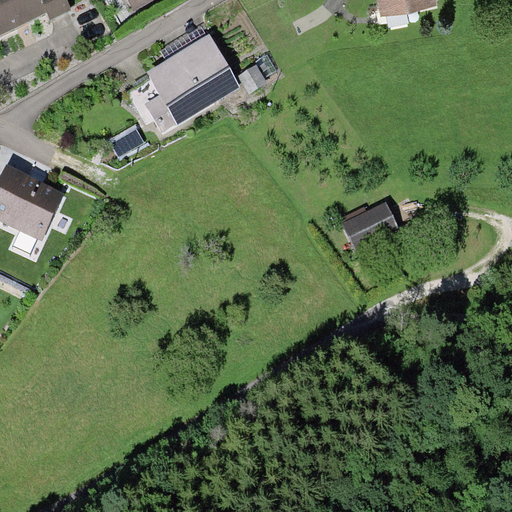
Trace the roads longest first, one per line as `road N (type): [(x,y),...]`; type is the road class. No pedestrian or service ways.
road 1 (track): [(58,511),(331,339)]
road 2 (residential): [(0,121),(208,0)]
road 3 (track): [(511,278),(396,300),(331,339)]
road 4 (track): [(349,326),(511,316)]
